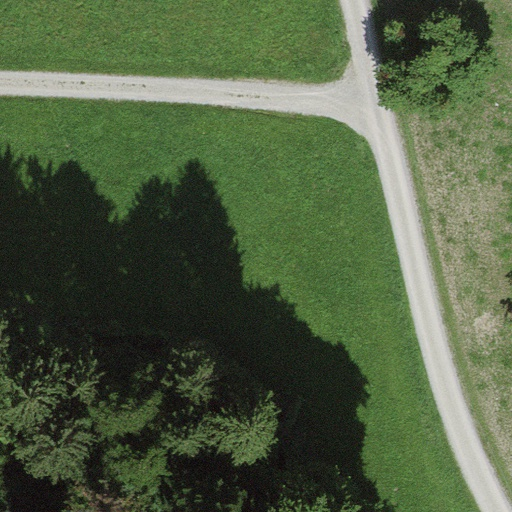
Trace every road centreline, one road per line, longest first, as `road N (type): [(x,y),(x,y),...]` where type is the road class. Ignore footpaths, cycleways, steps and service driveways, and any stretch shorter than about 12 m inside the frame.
road 1 (track): [(500,511),(456,436),(352,0)]
road 2 (track): [(0,93),(372,103)]
